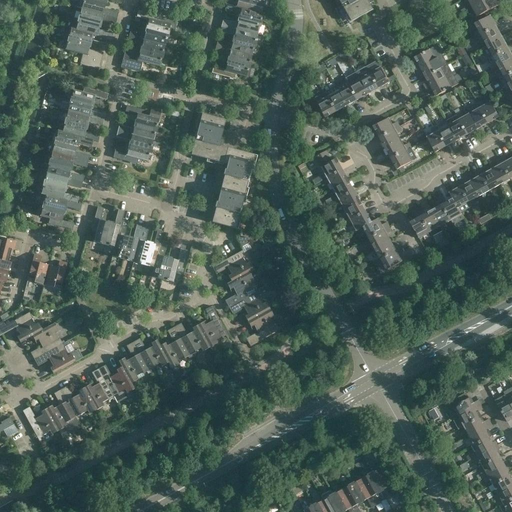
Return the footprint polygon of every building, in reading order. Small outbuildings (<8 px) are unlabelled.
[(104,9),(105,4),(88,0),(83,0),(81,9),(117,19),(119,13),(104,9)] [(238,0),(237,0),(222,0),(222,5),(227,6),(227,5),(263,15),(264,15),(266,5),(268,5),(269,2),(264,1),(264,0),(238,0)] [(341,0),(354,22),(374,11),(370,4),(372,3),(369,0),(341,0)] [(468,0),(471,6),(469,7),(470,9),(485,0),(468,0)] [(485,0),(470,9),(471,11),(473,9),(478,18),(500,5),(496,0),(485,0)] [(227,5),(227,6),(225,11),(240,15),(239,20),(260,25),(263,15),(227,5)] [(78,20),(100,26),(101,21),(115,25),(117,19),(81,9),(78,20)] [(147,27),(169,33),(171,25),(161,22),(162,17),(138,11),(137,17),(149,20),(147,27)] [(474,34),(477,38),(496,27),(490,16),(475,25),(479,31),(474,34)] [(100,26),(78,20),(75,30),(71,29),(107,39),(111,40),(113,33),(99,30),(100,26)] [(260,25),(239,20),(237,24),(223,20),(221,26),(257,36),(260,25)] [(234,36),(233,40),(255,46),(257,36),(221,26),(220,32),(234,36)] [(165,46),(169,33),(147,27),(145,34),(131,30),(129,37),(165,46)] [(484,40),(487,46),(502,38),(496,27),(477,38),(479,43),(484,40)] [(105,44),(107,39),(71,29),(68,39),(90,45),(91,41),(105,44)] [(142,47),(141,51),(162,57),(165,46),(129,37),(127,43),(142,47)] [(502,38),(487,46),(490,52),(486,55),(488,59),(508,48),(502,38)] [(89,49),(90,45),(68,39),(65,51),(82,55),(80,65),(99,70),(103,53),(89,49)] [(255,46),(233,40),(232,45),(217,41),(216,47),(252,57),(255,46)] [(413,66),(416,71),(445,54),(444,53),(441,54),(437,46),(415,58),(418,64),(413,66)] [(229,57),(227,61),(249,67),(252,57),(216,47),(214,53),(229,57)] [(511,55),(508,48),(488,59),(491,63),(495,61),(499,67),(511,59),(511,55)] [(162,57),(141,51),(140,55),(125,51),(120,68),(140,73),(142,63),(160,68),(162,57)] [(345,53),(339,56),(343,63),(349,60),(345,53)] [(445,54),(416,71),(418,75),(423,73),(425,78),(447,65),(443,58),(446,56),(445,54)] [(334,59),(329,61),(332,67),(337,64),(334,59)] [(498,76),(500,80),(511,73),(511,59),(499,67),(502,73),(498,76)] [(249,67),(227,61),(225,71),(213,68),(211,74),(235,80),(237,75),(246,78),(249,67)] [(447,65),(425,78),(428,83),(424,85),(426,89),(455,73),(454,72),(452,73),(447,65)] [(372,67),(368,70),(379,89),(390,83),(381,68),(374,72),(372,67)] [(379,89),(368,70),(363,72),(366,76),(360,80),(368,95),(379,89)] [(455,73),(426,89),(429,94),(433,91),(436,97),(458,85),(454,77),(456,75),(455,73)] [(511,73),(500,80),(506,91),(510,88),(511,87),(511,73)] [(357,76),(347,81),(358,101),(368,95),(357,76)] [(358,101),(347,81),(336,87),(347,107),(358,101)] [(330,90),(326,93),(337,112),(347,107),(336,87),(330,90)] [(70,101),(92,107),(94,97),(106,100),(108,94),(84,88),(83,93),(73,90),(70,101)] [(315,98),(317,103),(326,118),(337,112),(326,93),(322,95),(315,98)] [(67,111),(103,121),(105,115),(91,111),(92,107),(70,101),(67,111)] [(482,102),(477,104),(488,124),(499,118),(491,103),(484,106),(482,102)] [(488,124),(477,104),(473,107),(475,111),(469,114),(478,130),(488,124)] [(137,115),(135,122),(157,128),(161,111),(151,109),(151,112),(127,106),(125,112),(137,115)] [(102,127),(103,121),(67,111),(64,122),(86,128),(88,124),(102,127)] [(478,130),(469,114),(463,118),(461,114),(456,116),(467,135),(478,130)] [(226,165),(230,149),(219,146),(221,142),(219,142),(225,121),(202,115),(191,156),(226,165)] [(454,123),(448,126),(457,141),(467,135),(456,116),(452,118),(454,123)] [(380,138),(399,127),(397,123),(393,125),(389,119),(374,127),(380,138)] [(57,131),(93,141),(98,142),(100,136),(85,132),(86,128),(64,122),(62,132),(57,131)] [(119,125),(117,131),(154,141),(157,128),(135,122),(133,129),(119,125)] [(457,141),(448,126),(442,129),(440,125),(435,128),(446,147),(457,141)] [(402,132),(399,127),(380,138),(386,149),(401,140),(398,134),(402,132)] [(446,147),(435,128),(431,130),(433,134),(427,138),(435,153),(446,147)] [(92,147),(93,141),(57,131),(54,142),(76,148),(77,143),(92,147)] [(130,141),(129,148),(150,154),(154,141),(117,131),(116,138),(130,141)] [(404,146),(401,140),(386,149),(391,159),(411,148),(409,144),(404,146)] [(75,152),(76,148),(54,142),(52,153),(88,162),(89,156),(75,152)] [(150,154),(129,148),(127,155),(115,152),(113,158),(137,164),(138,160),(148,162),(150,154)] [(413,153),(411,148),(391,159),(397,170),(413,162),(409,155),(413,153)] [(241,152),(230,149),(226,165),(224,171),(223,170),(222,176),(223,177),(218,197),(216,196),(213,209),(214,210),(211,222),(235,229),(254,155),(241,152)] [(316,186),(323,181),(343,171),(337,160),(333,162),(327,152),(315,158),(321,169),(322,169),(325,175),(321,177),(313,181),(316,186)] [(49,163),(71,169),(72,164),(86,168),(88,162),(52,153),(49,163)] [(499,160),(510,180),(511,182),(511,158),(506,162),(504,157),(499,160)] [(510,180),(499,160),(495,162),(498,167),(492,170),(500,185),(510,180)] [(70,173),(71,169),(49,163),(46,173),(82,183),(84,177),(70,173)] [(299,167),(302,174),(308,170),(304,164),(299,167)] [(500,185),(492,170),(485,173),(483,169),(479,172),(490,191),(500,185)] [(343,171),(323,181),(326,186),(330,183),(334,189),(349,181),(343,171)] [(477,178),(471,182),(479,197),(490,191),(479,172),(474,174),(477,178)] [(81,189),(82,183),(46,173),(43,184),(65,190),(66,185),(81,189)] [(349,181),(334,189),(337,196),(332,198),(335,202),(355,192),(349,181)] [(479,197),(471,182),(464,185),(462,181),(458,183),(469,203),(479,197)] [(461,215),(462,215),(461,213),(471,207),(469,203),(458,183),(453,186),(456,190),(449,193),(453,200),(461,215)] [(64,194),(65,190),(43,184),(41,195),(77,204),(79,198),(64,194)] [(355,192),(335,202),(337,207),(342,205),(345,211),(360,202),(355,192)] [(42,207),(64,212),(65,207),(80,211),(82,205),(77,204),(41,195),(40,195),(45,196),(42,207)] [(461,215),(453,200),(447,203),(445,199),(440,201),(451,221),(453,225),(464,219),(462,215),(461,215)] [(438,208),(432,212),(440,227),(451,221),(440,201),(436,204),(438,208)] [(360,202),(345,211),(348,217),(344,219),(346,223),(366,213),(360,202)] [(62,221),(64,212),(42,207),(40,217),(49,220),(48,224),(72,231),(74,224),(62,221)] [(104,246),(110,224),(100,221),(103,209),(97,208),(91,231),(96,233),(93,243),(104,246)] [(115,248),(122,221),(124,212),(118,210),(114,225),(110,224),(104,246),(114,248),(115,248)] [(440,227),(432,212),(426,215),(424,211),(419,213),(430,233),(432,237),(443,231),(440,227)] [(357,232),(364,228),(379,220),(378,219),(372,223),(366,213),(346,223),(349,228),(353,226),(357,232)] [(430,233),(419,213),(415,216),(417,220),(411,224),(419,239),(430,233)] [(382,226),(379,220),(364,228),(369,239),(389,228),(386,223),(382,226)] [(115,248),(114,248),(112,257),(123,260),(129,239),(124,237),(128,223),(122,221),(115,248)] [(133,240),(129,239),(123,260),(133,263),(143,227),(136,225),(133,240)] [(149,228),(143,227),(133,263),(144,266),(149,244),(145,243),(149,228)] [(391,232),(389,228),(369,239),(375,249),(390,241),(387,235),(391,232)] [(154,268),(161,241),(164,232),(157,231),(154,245),(149,244),(144,266),(154,268)] [(0,270),(8,273),(11,263),(8,262),(14,241),(0,237),(0,270)] [(154,268),(151,278),(162,281),(168,259),(163,257),(167,243),(161,241),(154,268)] [(394,247),(390,241),(375,249),(381,260),(400,249),(398,244),(394,247)] [(177,261),(168,259),(162,281),(173,283),(176,274),(180,275),(187,251),(180,249),(177,261)] [(403,253),(400,249),(381,260),(387,271),(402,262),(399,256),(403,253)] [(249,272),(253,270),(249,262),(246,264),(243,258),(244,257),(242,254),(244,253),(243,250),(212,267),(216,275),(226,269),(225,268),(227,267),(231,275),(228,277),(231,282),(249,272)] [(43,286),(48,266),(40,263),(41,257),(34,255),(28,278),(34,280),(34,283),(43,286)] [(57,268),(48,266),(43,286),(54,288),(54,286),(61,287),(67,264),(59,262),(57,268)] [(0,293),(3,282),(5,283),(8,273),(0,270),(0,293)] [(249,272),(231,282),(227,284),(230,290),(233,288),(238,297),(235,298),(234,296),(225,300),(229,308),(260,291),(259,289),(256,290),(255,287),(253,288),(250,281),(253,279),(249,272),(254,270),(253,270),(249,272)] [(245,317),(248,323),(270,310),(266,303),(263,305),(259,298),(260,298),(259,294),(261,293),(260,291),(229,308),(233,315),(242,310),(241,308),(243,307),(248,315),(245,317)] [(203,322),(197,325),(210,347),(217,343),(216,340),(221,337),(222,338),(225,336),(226,338),(229,337),(212,307),(205,310),(210,319),(211,319),(213,321),(205,325),(203,322)] [(270,310),(248,323),(251,328),(254,326),(258,335),(256,336),(255,334),(246,339),(250,346),(281,330),(280,327),(277,328),(275,325),(274,326),(271,319),(274,317),(270,310)] [(0,322),(0,331),(2,335),(16,328),(20,336),(17,338),(20,343),(32,337),(54,324),(42,330),(38,323),(35,325),(32,319),(33,319),(29,313),(6,326),(3,321),(0,322)] [(30,353),(34,360),(65,343),(64,341),(61,342),(59,339),(58,339),(55,333),(58,331),(54,324),(32,337),(35,342),(38,340),(42,348),(40,349),(39,348),(30,353)] [(181,324),(174,327),(191,358),(193,357),(192,355),(195,353),(194,352),(201,348),(202,351),(210,347),(197,325),(192,328),(194,332),(186,336),(184,334),(186,333),(181,324)] [(191,358),(174,327),(167,331),(172,340),(174,340),(175,342),(167,346),(165,343),(160,346),(172,368),(179,364),(178,361),(184,358),(184,359),(187,357),(189,359),(191,358)] [(172,368),(160,346),(157,341),(151,344),(153,347),(145,351),(143,349),(145,348),(140,339),(133,343),(150,373),(152,372),(151,370),(154,368),(153,367),(159,364),(161,367),(168,363),(171,369),(172,368)] [(65,343),(34,360),(38,367),(47,362),(46,360),(48,359),(53,367),(50,368),(53,375),(75,362),(68,348),(65,349),(63,346),(66,345),(65,343)] [(118,362),(121,367),(131,383),(138,380),(136,376),(143,373),(143,374),(146,372),(147,374),(150,373),(133,343),(126,347),(131,356),(133,355),(134,357),(126,361),(124,358),(118,362)] [(131,383),(121,367),(117,370),(118,373),(110,378),(109,375),(110,375),(105,365),(98,369),(115,400),(117,399),(116,396),(120,394),(119,393),(125,390),(127,393),(134,389),(131,383)] [(115,400),(98,369),(91,373),(96,382),(98,381),(99,384),(91,388),(89,385),(84,388),(96,410),(104,406),(102,403),(108,399),(109,400),(112,399),(113,401),(115,400)] [(68,386),(61,390),(77,420),(79,419),(78,417),(81,415),(81,414),(87,411),(89,414),(96,410),(84,388),(79,391),(80,394),(72,399),(71,396),(73,395),(68,386)] [(77,420),(61,390),(54,394),(59,403),(60,402),(61,404),(53,409),(51,406),(46,409),(58,431),(66,427),(64,424),(70,420),(71,421),(74,420),(75,422),(77,420)] [(166,391),(160,394),(163,400),(170,397),(169,396),(166,391)] [(495,401),(507,423),(511,420),(511,407),(505,396),(495,401)] [(455,417),(456,419),(480,405),(478,401),(473,403),(470,398),(453,407),(458,416),(455,417)] [(460,419),(464,427),(481,417),(478,412),(483,410),(480,405),(456,419),(457,420),(460,419)] [(1,407),(0,407),(0,432),(14,425),(10,418),(1,423),(2,424),(0,424),(0,407),(1,407)] [(58,431),(46,409),(41,412),(42,415),(34,420),(33,417),(35,416),(30,407),(23,411),(39,442),(42,440),(41,438),(44,436),(43,435),(49,432),(51,435),(58,431)] [(436,420),(440,417),(433,409),(429,412),(436,420)] [(466,436),(467,438),(491,424),(489,420),(484,422),(481,417),(464,427),(468,435),(466,436)] [(472,447),(472,448),(489,438),(492,437),(489,431),(494,429),(491,424),(467,438),(468,439),(470,438),(474,446),(472,447)] [(471,455),(473,459),(497,446),(495,443),(493,444),(489,438),(472,448),(475,453),(471,455)] [(482,466),(500,457),(496,451),(499,449),(497,446),(473,459),(475,464),(480,461),(482,466)] [(479,481),(483,478),(507,465),(506,462),(503,463),(500,457),(482,466),(485,472),(477,476),(479,481)] [(467,463),(460,467),(463,472),(470,469),(467,463)] [(490,480),(493,485),(510,476),(507,470),(509,468),(507,465),(483,478),(486,483),(490,480)] [(372,475),(381,492),(386,489),(391,498),(395,495),(391,487),(381,469),(372,475)] [(362,480),(376,506),(381,504),(376,495),(381,492),(372,475),(362,480)] [(492,493),(494,497),(511,486),(511,479),(510,476),(493,485),(496,490),(492,493)] [(352,485),(362,502),(367,499),(372,508),(376,506),(362,480),(352,485)] [(343,490),(355,511),(360,511),(357,505),(362,502),(352,485),(343,490)] [(501,499),(503,504),(511,499),(511,486),(494,497),(496,502),(501,499)] [(333,496),(342,511),(344,511),(348,510),(349,511),(355,511),(343,490),(333,496)] [(324,501),(329,511),(342,511),(333,496),(324,501)] [(499,507),(502,511),(511,511),(511,499),(503,504),(499,507)] [(314,506),(317,511),(329,511),(324,501),(314,506)] [(486,502),(480,505),(483,511),(485,511),(490,510),(486,502)]
